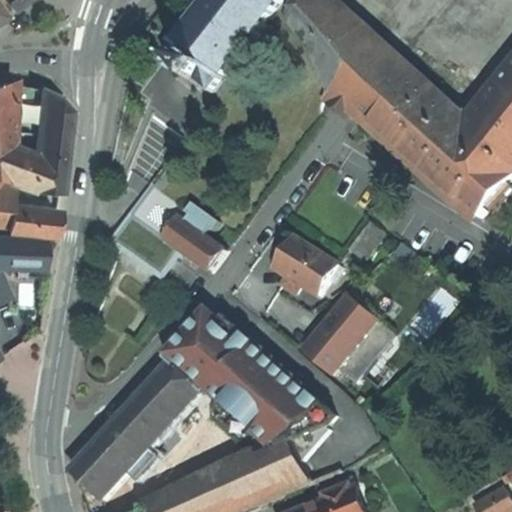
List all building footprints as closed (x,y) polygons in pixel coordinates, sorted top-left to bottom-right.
[(4,0),(12,10),(26,0),(4,0)] [(213,0),(205,11),(204,11),(202,13),(203,13),(193,27),(192,27),(190,29),(191,29),(180,43),(178,45),(168,59),(182,69),(180,71),(185,75),(187,72),(196,80),(194,82),(199,86),(201,84),(214,94),(224,81),(225,81),(226,79),(236,65),(237,66),(239,63),(238,63),(249,49),(251,47),(261,33),(262,33),(263,31),(263,30),(273,17),(274,17),(276,15),(275,14),(286,1),(287,0),(213,0)] [(397,65),(325,0),(302,0),(288,18),(312,49),(333,93),(328,101),(339,109),(352,119),(354,116),(354,117),(360,108),(397,65)] [(504,160),(470,129),(397,65),(360,108),(397,141),(459,198),(484,220),(511,187),(511,167),(506,162),(508,160),(506,158),(504,160)] [(511,78),(470,129),(504,160),(506,158),(508,160),(506,162),(511,167),(511,78)] [(11,133),(12,85),(5,84),(0,85),(0,181),(5,183),(10,148),(11,133)] [(11,133),(34,134),(39,89),(12,85),(11,133)] [(27,189),(60,193),(65,150),(69,111),(58,99),(39,89),(34,134),(32,153),(27,189)] [(5,183),(27,189),(32,153),(10,148),(5,183)] [(12,206),(14,190),(0,184),(0,229),(9,231),(12,206)] [(183,220),(208,238),(213,230),(216,232),(222,223),(195,205),(190,212),(153,186),(115,241),(165,275),(172,265),(181,251),(168,242),(183,220)] [(52,223),(55,211),(12,206),(9,231),(50,235),(52,223)] [(181,251),(212,273),(227,251),(208,238),(183,220),(168,242),(181,251)] [(388,236),(373,225),(354,252),(368,263),(388,236)] [(227,227),(221,236),(233,244),(239,235),(227,227)] [(0,267),(40,269),(40,254),(41,236),(0,234),(0,267)] [(322,297),(341,266),(297,238),(289,251),(277,269),(289,277),(304,286),(322,297)] [(425,258),(405,245),(395,260),(415,274),(425,258)] [(298,295),(304,286),(289,277),(284,285),(298,295)] [(394,330),(358,301),(329,335),(312,356),(338,378),(344,371),(362,385),(382,361),(374,354),(394,330)] [(180,359),(175,364),(207,393),(209,394),(212,390),(226,402),(223,406),(273,451),(278,445),(282,449),(296,443),(306,463),(333,432),(329,429),(339,418),(325,405),(326,404),(325,404),(307,424),(298,416),(316,396),(315,395),(259,345),(258,344),(240,364),(231,356),(243,343),(242,343),(230,331),(211,314),(190,338),(212,358),(197,374),(180,359)] [(249,335),(242,343),(243,343),(231,356),(240,364),(258,344),(259,345),(249,335)] [(170,359),(174,363),(175,364),(180,359),(197,374),(212,358),(190,338),(170,359)] [(174,363),(75,472),(94,489),(108,502),(133,474),(155,450),(207,393),(175,364),(174,363)] [(325,404),(316,396),(298,416),(307,424),(325,404)] [(155,511),(250,511),(316,485),(306,463),(296,443),(282,449),(155,511)] [(155,450),(133,474),(143,483),(165,459),(155,450)] [(370,511),(361,489),(354,491),(353,487),(328,497),(330,501),(303,511),(370,511)] [(511,511),(511,495),(508,489),(478,507),(481,511),(511,511)]
